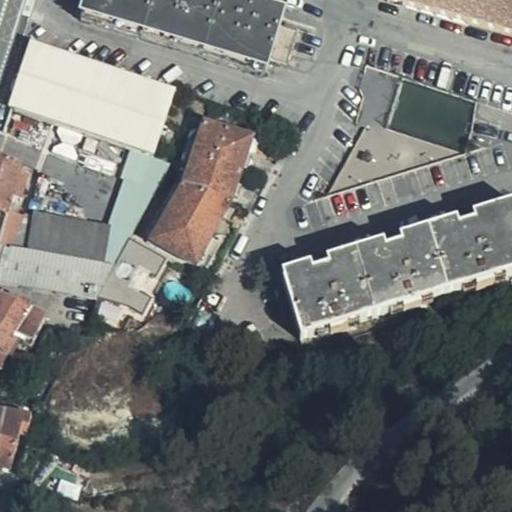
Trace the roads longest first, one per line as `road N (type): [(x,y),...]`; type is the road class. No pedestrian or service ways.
road 1 (residential): [(511,183),(288,245),(272,242),(264,217),(318,131),(349,9)]
road 2 (unclassified): [(511,371),(382,454),(326,511)]
road 3 (unclassified): [(349,9),(511,53)]
